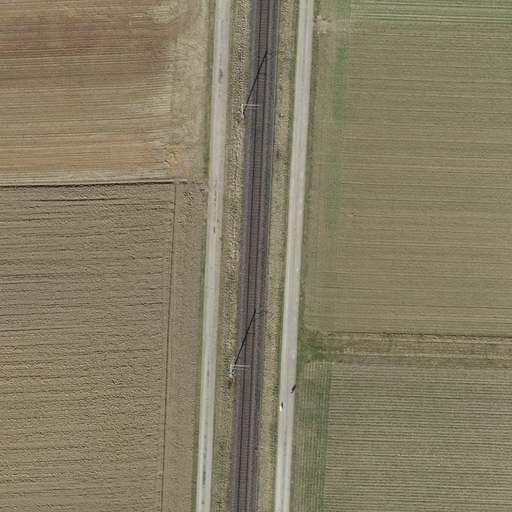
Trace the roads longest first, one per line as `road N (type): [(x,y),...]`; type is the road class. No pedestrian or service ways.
road 1 (track): [(288,511),(312,0)]
road 2 (track): [(203,511),(223,0)]
